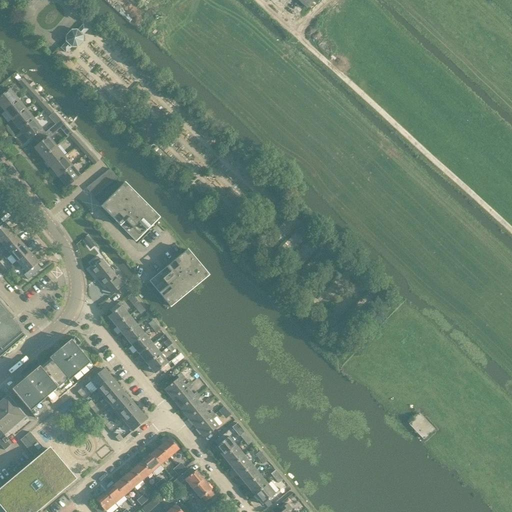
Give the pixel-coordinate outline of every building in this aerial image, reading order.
[(82,36),(88,30),(83,25),(77,31),(77,30),(72,31),(66,37),(66,42),(61,48),(66,53),(71,47),(72,47),(77,47),(83,41),(83,36),(82,36)] [(18,83),(27,92),(31,88),(22,79),(18,83)] [(27,92),(35,101),(39,97),(31,88),(27,92)] [(0,96),(0,106),(3,111),(18,99),(10,89),(0,96)] [(35,101),(44,110),(48,107),(39,97),(35,101)] [(18,99),(3,111),(11,121),(26,109),(18,99)] [(48,107),(44,110),(49,116),(53,113),(48,107)] [(26,109),(11,121),(19,130),(34,119),(26,109)] [(34,119),(19,130),(28,141),(32,137),(35,141),(45,133),(42,129),(34,119)] [(34,149),(42,159),(57,147),(49,137),(54,133),(51,128),(45,133),(35,141),(38,145),(34,149)] [(68,129),(64,133),(68,137),(73,133),(68,129)] [(68,137),(77,147),(81,143),(73,133),(68,137)] [(77,147),(85,156),(90,152),(81,143),(77,147)] [(57,147),(42,159),(50,169),(65,157),(57,147)] [(85,156),(94,165),(98,161),(90,152),(85,156)] [(65,157),(50,169),(58,178),(73,166),(65,157)] [(73,166),(58,178),(66,188),(80,176),(73,166)] [(105,173),(112,182),(117,178),(109,169),(105,173)] [(100,177),(108,185),(112,182),(105,173),(100,177)] [(96,181),(103,189),(108,185),(100,177),(96,181)] [(91,184),(98,193),(103,189),(96,181),(91,184)] [(125,183),(101,206),(102,207),(132,237),(136,241),(159,218),(125,183)] [(86,188),(90,193),(94,197),(98,193),(91,184),(86,188)] [(0,242),(0,243),(13,233),(4,223),(0,226),(0,242)] [(8,251),(9,253),(21,243),(13,233),(0,243),(0,242),(0,246),(2,245),(8,251)] [(16,261),(17,263),(30,253),(21,243),(9,253),(8,251),(3,256),(5,259),(11,255),(16,261)] [(171,264),(150,281),(171,307),(209,275),(187,250),(171,264)] [(39,263),(30,253),(17,263),(16,261),(11,266),(14,269),(19,264),(27,273),(39,263)] [(94,266),(89,270),(95,277),(96,276),(105,286),(104,287),(104,288),(107,286),(113,293),(111,295),(111,294),(110,295),(110,296),(126,283),(119,274),(116,277),(102,259),(101,260),(98,257),(91,262),(94,266)] [(126,285),(118,291),(121,296),(130,289),(126,285)] [(133,305),(136,310),(141,306),(138,301),(133,305)] [(0,347),(0,348),(2,350),(22,333),(21,331),(12,320),(0,305),(0,347)] [(107,317),(116,327),(128,316),(120,306),(107,317)] [(145,310),(141,306),(136,310),(140,314),(145,310)] [(128,316),(116,327),(123,336),(136,326),(128,316)] [(148,324),(152,329),(157,324),(153,320),(148,324)] [(161,329),(157,324),(152,329),(156,333),(161,329)] [(136,326),(123,336),(131,345),(144,335),(136,326)] [(144,335),(131,345),(139,355),(152,345),(144,335)] [(24,380),(12,390),(36,418),(47,409),(41,402),(68,380),(69,381),(90,363),(77,347),(81,344),(75,337),(72,340),(71,340),(49,358),(52,361),(42,369),(39,366),(24,380)] [(163,343),(167,348),(172,344),(168,339),(163,343)] [(176,349),(172,344),(167,348),(171,353),(176,349)] [(152,345),(139,355),(147,365),(152,361),(160,354),(152,345)] [(180,353),(173,359),(177,363),(184,358),(180,353)] [(152,361),(147,365),(154,374),(167,363),(160,354),(152,361)] [(90,382),(84,387),(91,394),(97,390),(112,378),(105,369),(90,381),(90,382)] [(175,380),(164,389),(165,390),(166,390),(170,395),(169,395),(173,400),(174,399),(190,385),(188,383),(185,385),(181,381),(184,378),(180,373),(176,376),(177,376),(174,378),(175,380)] [(112,378),(97,390),(104,398),(119,386),(112,378)] [(190,385),(174,399),(178,404),(177,405),(181,410),(182,409),(198,395),(196,392),(193,395),(189,390),(192,388),(190,385)] [(119,386),(104,398),(111,406),(126,394),(119,386)] [(111,406),(109,407),(116,415),(132,401),(126,394),(111,406)] [(198,395),(182,409),(186,414),(185,415),(189,420),(190,419),(206,405),(204,402),(201,404),(197,400),(200,398),(198,395)] [(0,445),(3,450),(11,444),(2,434),(9,429),(23,417),(7,397),(3,400),(0,402),(0,445)] [(90,401),(87,404),(91,409),(95,406),(90,401)] [(132,401),(116,415),(122,422),(138,409),(132,401)] [(206,405),(190,419),(194,424),(193,424),(197,429),(198,428),(214,414),(212,412),(209,414),(205,410),(208,408),(206,405)] [(138,409),(122,422),(131,432),(131,433),(134,429),(147,419),(138,409)] [(214,414),(198,428),(202,433),(201,434),(204,439),(219,427),(213,420),(216,418),(214,414)] [(410,423),(419,432),(418,433),(423,439),(433,429),(419,414),(410,423)] [(108,421),(104,424),(109,430),(113,427),(108,421)] [(34,457),(43,449),(29,432),(20,440),(34,457)] [(239,436),(243,440),(248,437),(244,432),(239,436)] [(215,447),(224,458),(237,447),(229,436),(215,447)] [(252,441),(248,437),(243,440),(247,445),(252,441)] [(160,445),(170,456),(179,449),(169,438),(160,445)] [(152,452),(161,464),(170,456),(160,445),(152,452)] [(237,447),(224,458),(232,467),(245,457),(237,447)] [(48,448),(0,488),(0,505),(5,511),(37,511),(75,480),(48,448)] [(255,455),(259,460),(264,456),(260,451),(255,455)] [(142,460),(152,472),(161,464),(152,452),(142,460)] [(268,460),(264,456),(259,460),(263,464),(268,460)] [(245,457),(232,467),(240,477),(253,466),(245,457)] [(132,468),(142,480),(152,472),(142,460),(132,468)] [(177,466),(181,471),(185,468),(181,463),(177,466)] [(173,470),(177,475),(181,471),(177,466),(173,470)] [(253,466),(240,477),(247,486),(260,475),(253,466)] [(123,477),(132,489),(142,480),(132,468),(123,477)] [(184,480),(192,490),(203,480),(196,470),(184,480)] [(270,474),(274,479),(279,475),(275,470),(270,474)] [(260,475),(247,486),(255,496),(268,485),(260,475)] [(283,479),(279,475),(274,479),(278,483),(283,479)] [(114,484),(123,496),(132,489),(123,477),(114,484)] [(159,481),(163,487),(167,483),(163,478),(159,481)] [(211,489),(203,480),(192,490),(199,499),(202,497),(206,501),(214,494),(211,490),(211,489)] [(159,490),(163,487),(159,481),(155,485),(159,490)] [(104,492),(114,504),(123,496),(114,484),(104,492)] [(268,485),(255,496),(262,505),(275,494),(268,485)] [(168,495),(164,490),(159,494),(164,499),(168,495)] [(103,511),(104,511),(114,504),(104,492),(94,501),(103,511)] [(141,497),(145,502),(149,499),(144,494),(141,497)] [(141,505),(145,502),(141,497),(137,500),(141,505)] [(145,506),(150,511),(153,508),(149,503),(145,506)] [(289,511),(292,508),(287,503),(284,506),(285,508),(280,511),(289,511)]
